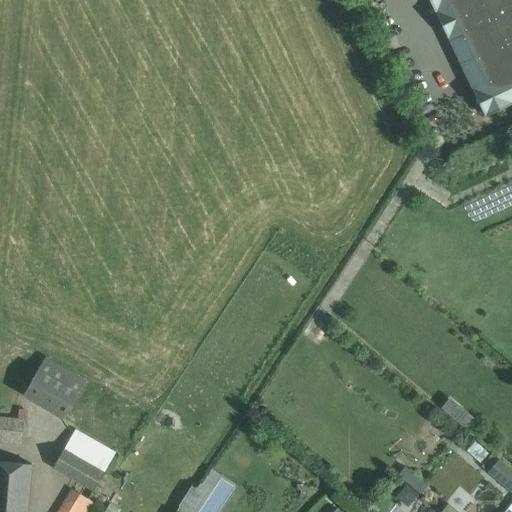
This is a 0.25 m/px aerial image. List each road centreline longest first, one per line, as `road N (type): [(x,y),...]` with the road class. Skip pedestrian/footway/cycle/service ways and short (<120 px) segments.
road 1 (track): [(325,311),(456,116)]
road 2 (unclassified): [(401,0),(460,124)]
